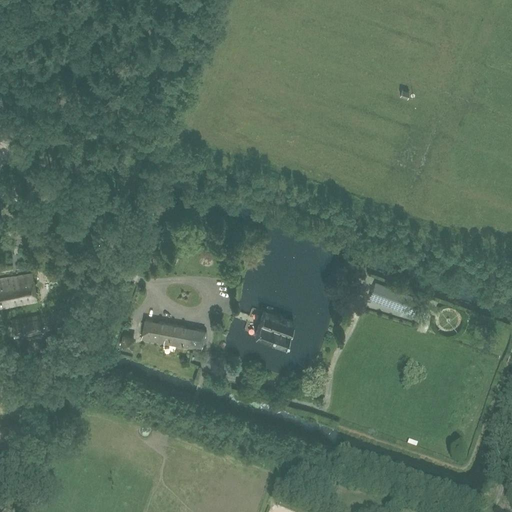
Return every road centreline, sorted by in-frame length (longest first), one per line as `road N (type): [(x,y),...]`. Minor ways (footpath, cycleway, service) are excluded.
road 1 (track): [(62,368),(461,511)]
road 2 (track): [(200,316),(209,330),(208,367),(315,408),(325,401),(330,366),(361,301),(424,323)]
road 3 (track): [(101,266),(152,283),(200,284),(208,299),(200,316),(173,317),(151,299)]
road 4 (track): [(0,81),(148,130)]
road 5 (track): [(62,368),(10,511)]
road 6 (track): [(148,130),(196,0)]
